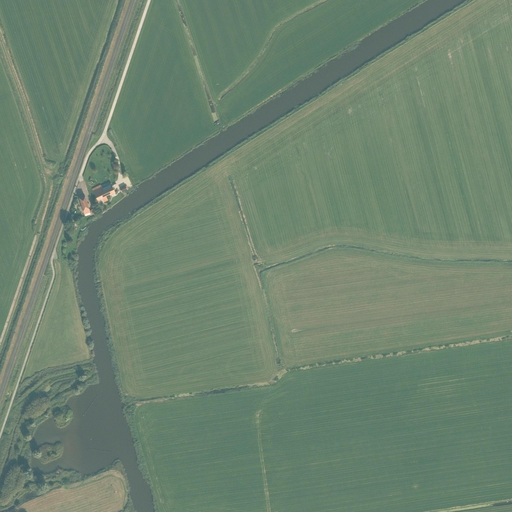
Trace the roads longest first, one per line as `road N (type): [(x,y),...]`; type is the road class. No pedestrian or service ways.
road 1 (track): [(0,342),(50,172)]
road 2 (track): [(0,34),(43,165),(50,172),(58,162)]
